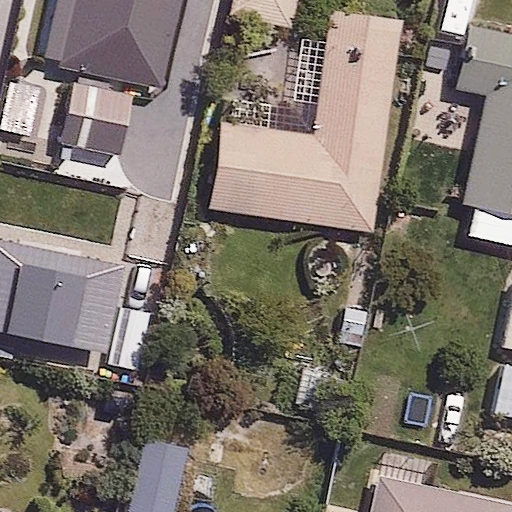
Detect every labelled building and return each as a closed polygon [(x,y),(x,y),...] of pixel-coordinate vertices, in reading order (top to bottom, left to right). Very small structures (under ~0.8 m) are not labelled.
[(294,0),(228,0),(226,9),(289,24),(294,0)] [(397,13),(326,5),(312,126),(217,115),(206,209),(373,228),(397,13)] [(511,35),(436,20),(424,80),(490,93),(468,202),(511,211),(511,35)] [(511,294),(501,344),(511,346),(511,294)] [(511,359),(495,356),(484,412),(511,417),(511,359)] [(433,456),(379,445),(367,508),(338,502),(336,511),(509,511),(511,500),(428,484),(433,456)]
